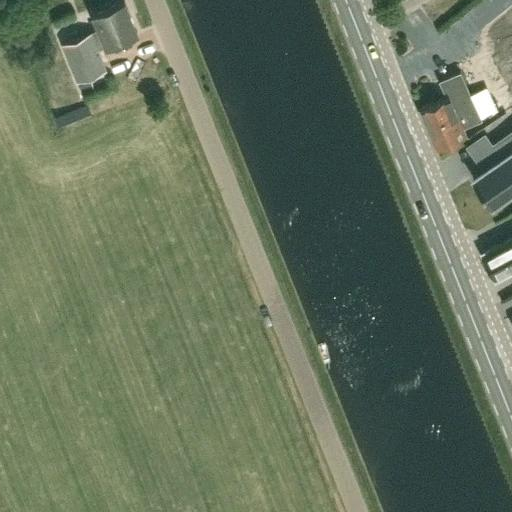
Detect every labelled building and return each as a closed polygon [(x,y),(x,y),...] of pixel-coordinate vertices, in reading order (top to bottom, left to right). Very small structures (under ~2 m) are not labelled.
[(77,82),(107,70),(99,49),(139,34),(126,2),(91,16),(97,30),(62,44),(77,82)] [(511,35),(479,54),(495,84),(511,75),(511,35)] [(436,149),(466,135),(462,127),(481,118),(462,74),(442,83),(449,98),(419,111),(436,149)] [(478,92),(490,117),(507,109),(495,84),(478,92)] [(492,204),(511,189),(511,129),(493,143),(503,158),(474,178),(492,204)] [(511,236),(481,253),(494,278),(511,269),(511,236)]
